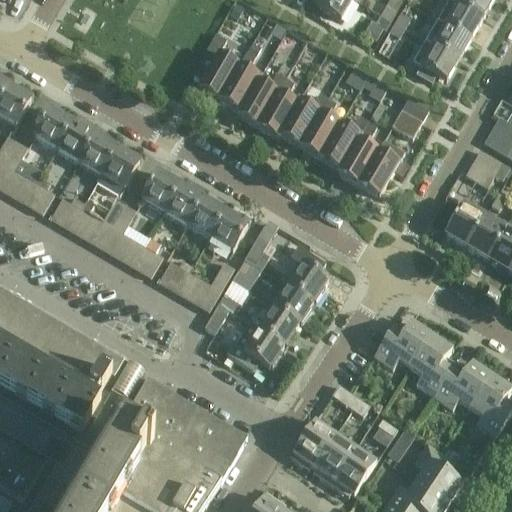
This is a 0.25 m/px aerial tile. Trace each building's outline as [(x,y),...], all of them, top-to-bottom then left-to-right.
[(353,5),(344,0),(320,0),(314,11),(341,26),(353,5)] [(451,0),(449,5),(457,9),(482,24),(494,2),(490,0),(461,0),(460,0),(451,0)] [(482,24),(449,5),(437,26),(470,45),(482,24)] [(236,10),(229,21),(237,25),(243,14),(236,10)] [(385,11),(380,20),(391,26),(396,17),(385,11)] [(394,28),(404,34),(409,25),(399,19),(394,28)] [(391,26),(380,20),(375,30),(386,36),(391,26)] [(470,45),(437,26),(425,46),(458,65),(470,45)] [(404,34),(394,28),(389,37),(399,43),(404,34)] [(215,39),(202,62),(213,68),(198,93),(219,105),(247,58),(239,71),(219,59),(226,45),(215,39)] [(425,46),(413,68),(419,71),(419,72),(420,72),(415,80),(431,89),(435,81),(445,87),(458,65),(425,46)] [(252,48),(247,57),(256,62),(261,53),(252,48)] [(259,83),(259,82),(248,76),(255,62),(247,58),(219,105),(238,116),(239,117),(257,86),(257,87),(259,83)] [(282,69),(277,78),(284,82),(290,73),(282,69)] [(353,74),(349,81),(363,89),(367,81),(355,74),(354,73),(353,74)] [(239,117),(238,116),(236,119),(258,132),(285,84),(277,79),(269,93),(259,87),(261,84),(259,82),(259,83),(257,87),(257,86),(239,117)] [(363,89),(361,92),(362,92),(371,97),(377,87),(374,85),(367,81),(363,89)] [(299,107),(300,106),(297,105),(295,108),(286,102),(293,89),(285,84),(258,132),(279,144),(280,141),(280,140),(297,110),(299,107)] [(0,106),(9,91),(0,85),(0,106)] [(9,91),(0,106),(0,123),(15,133),(31,104),(9,91)] [(300,152),(303,146),(328,105),(319,99),(311,113),(300,106),(299,107),(297,110),(280,140),(280,141),(300,152)] [(328,105),(303,146),(300,152),(320,164),(340,129),(329,122),(336,109),(328,105)] [(428,117),(407,105),(401,116),(422,128),(428,117)] [(56,156),(72,128),(49,114),(32,143),(56,156)] [(391,132),(412,144),(415,139),(422,128),(401,116),(391,132)] [(340,129),(320,164),(339,175),(337,178),(338,179),(368,128),(359,122),(351,136),(340,129)] [(511,131),(498,124),(491,136),(511,148),(511,131)] [(78,169),(95,141),(72,128),(56,156),(78,169)] [(358,190),(378,156),(367,149),(377,132),(368,128),(338,179),(358,190)] [(506,162),(511,150),(511,148),(491,136),(483,149),(506,162)] [(95,141),(78,169),(100,182),(117,154),(95,141)] [(0,168),(4,171),(17,149),(7,142),(0,154),(0,168)] [(358,190),(379,202),(393,177),(399,168),(399,167),(405,158),(384,146),(378,156),(358,190)] [(4,171),(14,177),(15,177),(28,155),(17,149),(4,171)] [(140,168),(117,154),(100,182),(96,188),(120,202),(123,196),(140,168)] [(494,182),(501,169),(479,156),(472,169),(494,182)] [(399,168),(393,177),(402,182),(408,173),(399,167),(399,168)] [(487,195),(494,182),(472,169),(464,182),(487,195)] [(494,182),(502,186),(509,174),(501,169),(494,182)] [(0,197),(2,198),(14,177),(4,171),(0,177),(0,197)] [(12,204),(24,183),(14,178),(15,177),(14,177),(2,198),(12,204)] [(164,219),(180,191),(157,178),(141,206),(164,219)] [(22,210),(34,189),(24,183),(12,204),(22,210)] [(44,195),(46,196),(50,189),(40,183),(36,190),(44,195)] [(32,216),(44,195),(36,190),(34,189),(22,210),(32,216)] [(186,232),(203,204),(180,191),(164,219),(186,232)] [(42,221),(54,201),(46,196),(44,195),(32,216),(42,221)] [(505,203),(498,199),(490,212),(498,217),(505,203)] [(72,206),(70,210),(73,211),(80,215),(81,216),(84,210),(84,209),(73,203),(72,206)] [(84,210),(81,216),(83,217),(88,220),(93,211),(92,206),(88,204),(84,210)] [(209,245),(225,217),(203,204),(186,232),(209,245)] [(62,205),(50,226),(60,232),(73,211),(70,210),(62,205)] [(113,234),(126,212),(115,206),(102,228),(113,234)] [(467,254),(486,222),(463,209),(445,241),(467,254)] [(73,211),(60,232),(70,238),(83,217),(81,216),(80,215),(73,211)] [(126,212),(113,234),(123,240),(136,218),(126,212)] [(80,244),(93,223),(89,221),(88,220),(83,217),(70,238),(80,244)] [(225,217),(209,245),(232,259),(248,231),(225,217)] [(488,266),(507,234),(486,222),(467,254),(488,266)] [(90,250),(102,228),(93,223),(80,244),(90,250)] [(100,256),(113,234),(102,228),(90,250),(100,256)] [(110,261),(122,241),(123,240),(113,234),(100,256),(110,261)] [(509,278),(511,272),(511,237),(507,234),(488,266),(509,278)] [(120,267),(132,246),(122,241),(110,261),(120,267)] [(262,259),(268,249),(257,243),(244,266),(256,273),(258,274),(261,276),(269,263),(262,259)] [(130,273),(142,252),(132,246),(120,267),(130,273)] [(144,253),(152,258),(155,259),(158,253),(147,246),(144,253)] [(142,252),(130,273),(140,278),(152,258),(144,253),(142,252)] [(325,270),(298,252),(291,263),(300,270),(286,291),(313,309),(315,310),(324,296),(322,295),(328,287),(318,280),(325,270)] [(150,285),(162,264),(155,259),(152,258),(140,278),(150,285)] [(178,272),(181,274),(189,279),(193,273),(181,266),(178,272)] [(251,282),(256,273),(244,266),(238,276),(245,280),(246,279),(251,282)] [(170,268),(158,289),(168,295),(181,274),(178,272),(170,268)] [(210,291),(221,297),(234,275),(223,269),(210,291)] [(178,301),(190,279),(189,279),(181,274),(168,295),(178,301)] [(190,279),(178,301),(188,306),(200,285),(190,279)] [(200,285),(188,306),(198,312),(210,291),(200,285)] [(221,297),(210,291),(198,312),(208,318),(221,297)] [(313,309),(286,291),(272,313),(298,331),(300,332),(310,318),(308,317),(313,309)] [(0,386),(40,317),(0,293),(0,386)] [(223,300),(218,311),(228,317),(235,320),(241,311),(223,300)] [(215,340),(228,317),(218,311),(204,334),(215,340)] [(298,331),(272,313),(257,334),(284,352),(286,354),(295,339),(293,338),(298,331)] [(114,383),(123,366),(123,365),(40,317),(0,386),(0,390),(82,438),(100,407),(96,405),(110,381),(114,383)] [(410,376),(430,345),(432,342),(412,328),(403,342),(392,335),(373,364),(392,376),(398,368),(410,376)] [(280,361),(285,353),(284,352),(258,335),(258,334),(249,329),(235,350),(233,349),(226,360),(252,377),(259,367),(269,374),(271,375),(280,361)] [(434,404),(453,376),(442,369),(452,355),(432,342),(430,345),(410,376),(421,383),(415,391),(434,404)] [(470,416),(492,382),(472,368),(462,383),(453,376),(434,404),(452,416),(458,408),(470,416)] [(494,444),(511,416),(502,409),(511,395),(492,382),(470,416),(480,423),(475,431),(494,444)] [(246,445),(244,443),(146,386),(72,511),(205,511),(221,490),(246,445)] [(359,405),(348,397),(339,391),(332,402),(352,415),(359,405)] [(362,422),(369,412),(359,405),(352,415),(362,422)] [(382,425),(377,432),(392,442),(397,435),(382,425)] [(315,426),(292,461),(313,475),(336,440),(315,426)] [(404,435),(395,448),(406,455),(414,442),(404,435)] [(333,488),(356,453),(336,440),(313,475),(333,488)] [(0,474),(12,454),(0,447),(0,474)] [(452,467),(442,461),(426,450),(413,468),(422,474),(415,485),(448,508),(461,488),(447,479),(454,468),(452,467)] [(353,501),(376,467),(356,453),(333,488),(353,501)] [(12,454),(0,474),(0,493),(23,507),(43,472),(12,454)] [(442,461),(452,467),(456,462),(446,455),(442,461)] [(445,511),(448,508),(415,485),(407,497),(398,491),(386,509),(390,511),(445,511)] [(278,511),(264,503),(257,511),(278,511)]
